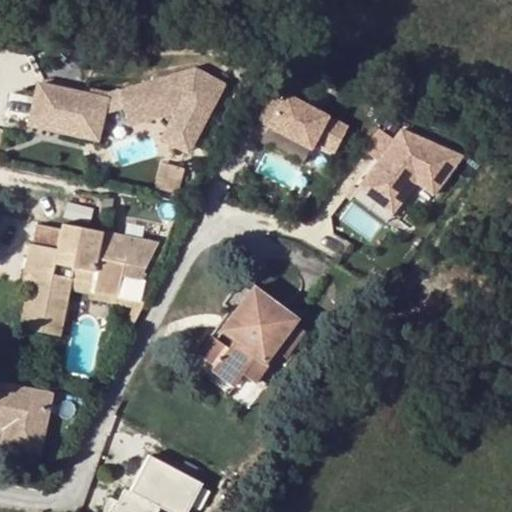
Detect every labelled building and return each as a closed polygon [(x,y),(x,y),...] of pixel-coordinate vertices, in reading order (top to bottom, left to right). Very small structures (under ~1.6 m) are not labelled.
[(190,68),(117,88),(123,108),(128,126),(170,115),(159,140),(192,156),(223,83),(190,68)] [(89,92),(36,81),(28,121),(99,136),(104,113),(108,95),(89,92)] [(90,88),(89,92),(108,95),(104,113),(123,108),(117,88),(107,91),(90,88)] [(266,93),(253,119),(268,127),(281,101),(266,93)] [(347,127),(285,94),(281,101),(268,127),(311,149),(315,143),(334,153),(347,127)] [(367,143),(383,156),(400,135),(383,121),(367,143)] [(383,156),(364,180),(398,205),(417,182),(434,195),(464,157),(403,131),(400,135),(383,156)] [(158,185),(182,192),(189,166),(165,160),(158,185)] [(30,242),(26,258),(49,262),(46,272),(31,270),(27,289),(21,323),(40,327),(39,331),(60,335),(69,288),(71,277),(93,281),(91,291),(119,297),(125,261),(96,256),(101,230),(63,223),(58,248),(30,242)] [(327,227),(313,250),(338,265),(352,243),(327,227)] [(49,262),(26,258),(20,287),(27,289),(31,270),(46,272),(49,262)] [(71,277),(69,288),(91,291),(93,281),(71,277)] [(223,328),(253,290),(241,280),(224,302),(232,308),(212,333),(217,338),(223,328)] [(257,286),(253,290),(223,328),(236,339),(229,347),(217,338),(212,333),(198,351),(215,364),(212,367),(233,384),(243,371),(255,380),(269,363),(265,359),(270,353),(294,322),(297,317),(257,286)] [(145,301),(119,297),(91,291),(90,297),(133,306),(122,328),(129,330),(145,301)] [(294,322),(270,353),(286,367),(311,335),(294,322)] [(50,395),(0,384),(0,425),(5,427),(4,433),(18,436),(15,447),(38,452),(50,395)] [(18,436),(4,433),(1,444),(15,447),(18,436)] [(183,511),(200,480),(148,453),(130,489),(124,486),(117,499),(114,500),(108,511),(156,511),(160,505),(173,511),(183,511)] [(102,509),(105,511),(108,511),(114,500),(117,499),(109,496),(102,509)]
